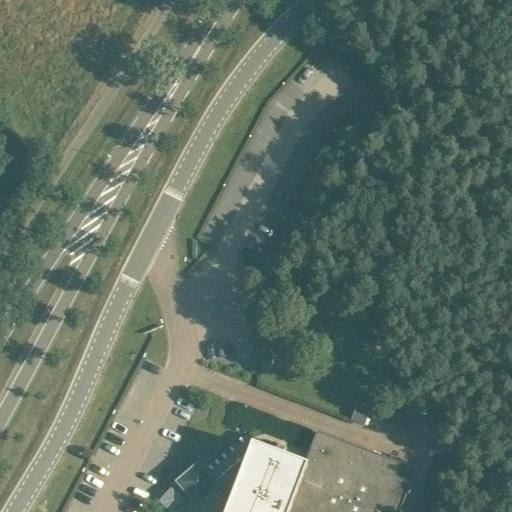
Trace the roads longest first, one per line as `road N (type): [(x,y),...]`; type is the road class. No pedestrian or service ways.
road 1 (tertiary): [(16,511),(233,91),(318,0)]
road 2 (unclassified): [(0,258),(167,0)]
road 3 (secondary): [(0,410),(82,274),(111,180)]
road 4 (secondary): [(111,180),(230,0)]
road 5 (secondary): [(111,180),(0,338)]
